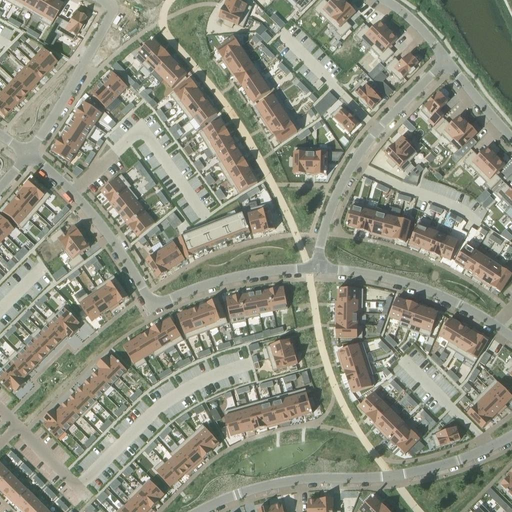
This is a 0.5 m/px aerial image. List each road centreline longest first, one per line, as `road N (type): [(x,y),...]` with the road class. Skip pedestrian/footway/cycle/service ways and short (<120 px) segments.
road 1 (residential): [(511,434),(431,467),(274,485),(199,511)]
road 2 (residential): [(317,267),(323,232),(353,166),(445,61)]
road 3 (residential): [(511,336),(423,290),(317,267)]
road 4 (residential): [(29,150),(81,201),(152,304)]
road 5 (residential): [(317,267),(240,275),(152,304)]
road 6 (residential): [(108,4),(108,23),(29,150)]
